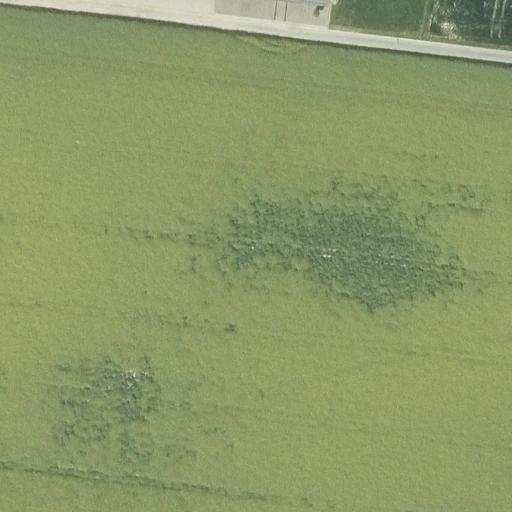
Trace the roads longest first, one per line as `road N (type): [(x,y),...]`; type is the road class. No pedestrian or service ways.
road 1 (track): [(256,26),(511,58)]
road 2 (track): [(45,0),(256,26)]
